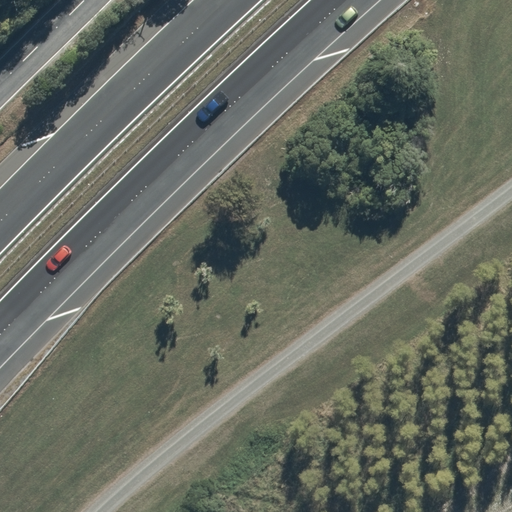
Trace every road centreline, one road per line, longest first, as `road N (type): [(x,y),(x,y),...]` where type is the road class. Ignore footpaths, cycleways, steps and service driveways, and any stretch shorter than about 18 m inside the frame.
road 1 (trunk): [(357,0),(229,112),(0,342)]
road 2 (trunk): [(0,231),(234,0)]
road 3 (unclassified): [(0,87),(88,0)]
